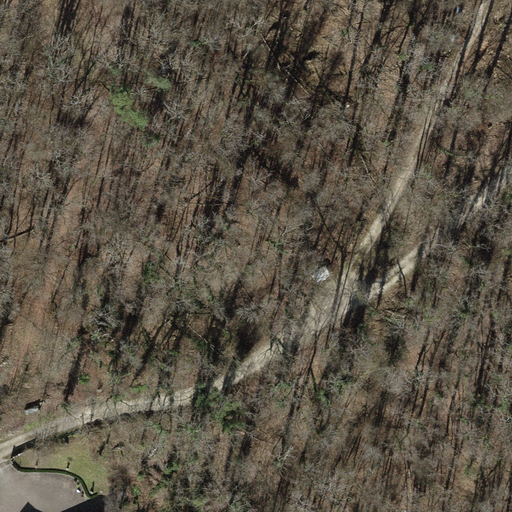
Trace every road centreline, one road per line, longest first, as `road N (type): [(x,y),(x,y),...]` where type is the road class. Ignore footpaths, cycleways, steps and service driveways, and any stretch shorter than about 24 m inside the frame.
road 1 (track): [(305,335),(375,223),(485,0)]
road 2 (track): [(0,450),(39,431),(205,392),(305,335)]
road 3 (track): [(358,309),(511,158)]
